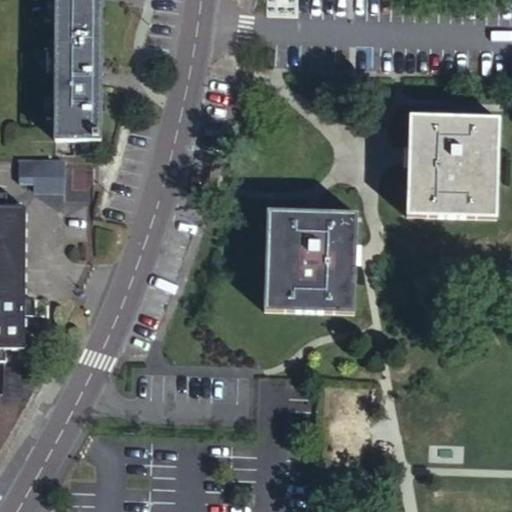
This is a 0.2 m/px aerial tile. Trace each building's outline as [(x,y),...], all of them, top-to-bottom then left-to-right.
[(103,0),(56,0),(55,145),(101,146),(103,0)] [(419,157),(418,219),(508,220),(509,121),(420,119),(419,157)] [(67,167),(21,167),(21,190),(36,190),(36,198),(67,198),(67,167)] [(0,366),(9,367),(9,357),(7,357),(7,351),(27,351),(27,322),(36,322),(36,303),(27,303),(27,214),(7,214),(7,208),(9,208),(10,198),(0,198),(0,366)] [(269,215),(267,314),(356,315),(357,258),(358,216),(312,216),(269,215)] [(0,467),(31,412),(49,372),(9,372),(9,399),(7,398),(0,410),(0,467)]
